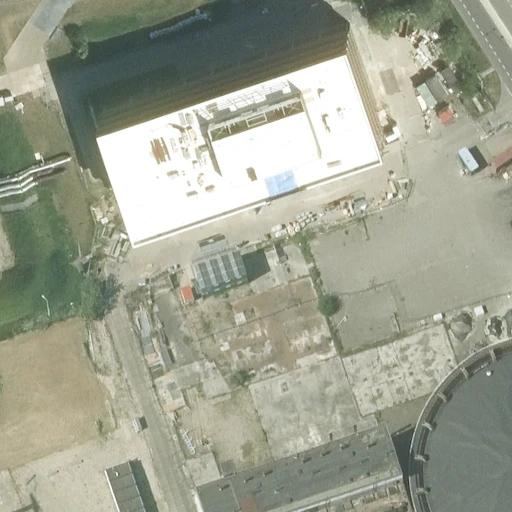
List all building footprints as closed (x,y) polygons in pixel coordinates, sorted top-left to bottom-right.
[(383,130),(348,25),(103,107),(132,193),(139,212),(383,130)] [(511,188),(511,154),(497,163),(511,188)] [(422,448),(385,452),(393,476),(415,476),(414,486),(414,496),(415,506),(415,511),(511,511),(511,366),(511,367),(502,370),(492,374),(490,375),(483,378),(474,384),(465,390),(457,396),(450,404),(443,412),(436,420),(431,429),(426,438),(422,448)] [(225,505),(205,511),(405,511),(393,476),(385,452),(385,451),(236,502),(234,493),(222,497),(225,505)] [(141,511),(127,467),(104,475),(116,511),(141,511)]
